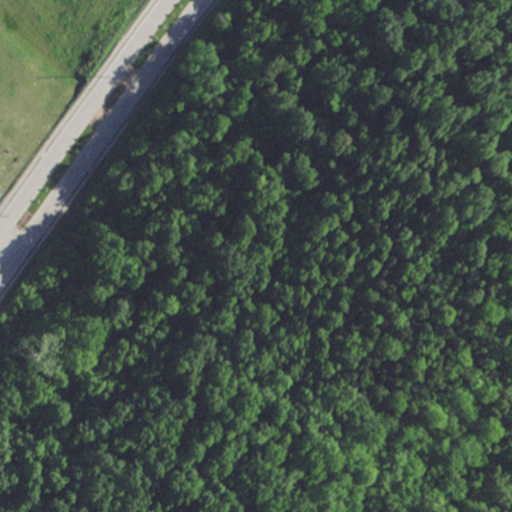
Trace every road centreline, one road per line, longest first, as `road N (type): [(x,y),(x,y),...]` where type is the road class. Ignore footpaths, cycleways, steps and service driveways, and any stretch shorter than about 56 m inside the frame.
road 1 (trunk): [(0,276),(204,0)]
road 2 (trunk): [(166,0),(0,229)]
